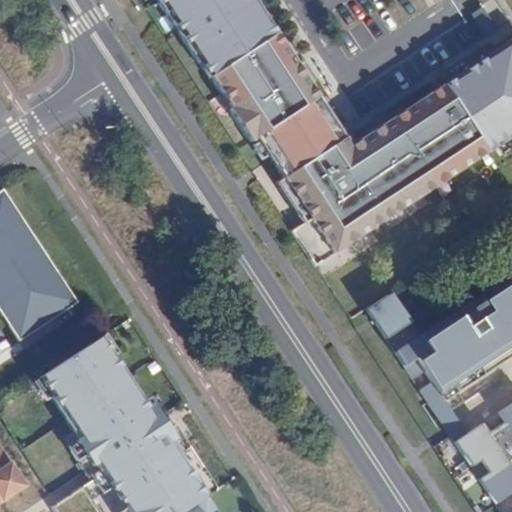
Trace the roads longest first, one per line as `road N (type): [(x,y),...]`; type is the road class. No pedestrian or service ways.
road 1 (secondary): [(119,73),(406,511)]
road 2 (unclassified): [(0,150),(119,73)]
